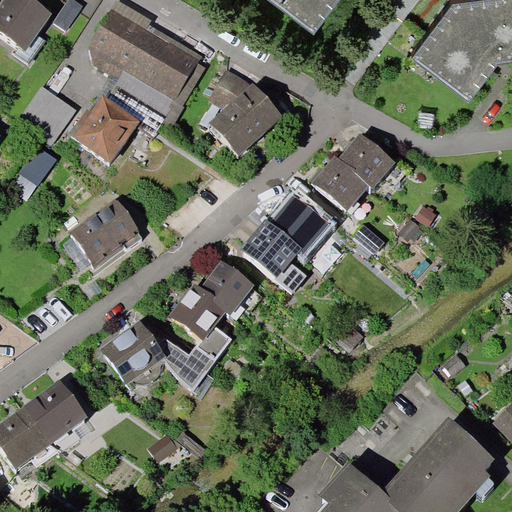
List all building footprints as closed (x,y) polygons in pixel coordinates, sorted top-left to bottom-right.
[(52,13),(33,0),(4,0),(0,6),(0,32),(20,47),(25,51),(37,34),(52,13)] [(73,0),(68,0),(54,23),(66,31),(83,6),(73,0)] [(153,21),(117,0),(116,0),(112,9),(200,61),(203,56),(151,24),(153,21)] [(270,0),(315,35),(340,0),(270,0)] [(511,0),(488,0),(454,4),(413,59),(469,102),(496,66),(511,64),(511,0)] [(200,61),(112,9),(88,49),(93,66),(116,85),(165,118),(199,63),(200,61)] [(45,40),(37,34),(25,51),(20,47),(15,53),(29,63),(45,40)] [(206,67),(199,63),(165,118),(174,123),(183,107),(182,107),(206,67)] [(226,70),(209,101),(223,109),(250,84),(226,70)] [(283,116),(253,82),(250,84),(223,109),(208,122),(239,156),(283,116)] [(76,110),(43,87),(19,120),(51,144),(76,110)] [(111,162),(140,121),(103,95),(91,112),(87,110),(70,133),(111,162)] [(395,162),(361,133),(338,157),(337,159),(370,185),(373,189),(395,162)] [(38,144),(18,172),(21,174),(39,186),(59,159),(38,144)] [(347,211),(370,185),(337,159),(338,157),(335,155),(323,169),(321,168),(310,181),(347,211)] [(10,189),(27,201),(39,186),(21,174),(10,189)] [(331,225),(290,193),(268,220),(302,248),(305,251),(331,225)] [(91,264),(95,269),(126,247),(127,248),(142,238),(139,233),(141,231),(117,198),(69,232),(73,237),(91,264)] [(438,212),(425,204),(416,218),(429,227),(438,212)] [(268,220),(266,218),(241,248),(276,277),(275,279),(292,293),(307,276),(291,262),(302,248),(268,220)] [(398,234),(408,242),(411,239),(415,242),(424,231),(420,228),(421,227),(410,218),(398,234)] [(384,241),(364,224),(353,237),(374,254),(384,241)] [(91,264),(73,237),(63,244),(81,270),(91,264)] [(255,285),(222,260),(201,288),(221,303),(219,305),(226,312),(231,315),(255,285)] [(201,288),(195,283),(169,317),(200,340),(195,346),(216,362),(234,339),(215,326),(226,312),(219,305),(221,303),(201,288)] [(159,345),(140,321),(101,348),(127,384),(162,359),(167,355),(159,345)] [(349,323),(333,338),(349,353),(364,338),(349,323)] [(189,354),(166,339),(159,345),(167,355),(162,359),(181,385),(192,392),(216,362),(195,346),(189,354)] [(332,356),(322,346),(313,356),(323,365),(332,356)] [(24,405),(51,443),(88,417),(60,379),(24,405)] [(511,403),(493,423),(511,441),(511,403)] [(0,445),(17,468),(51,443),(24,405),(0,422),(0,445)] [(449,417),(382,491),(392,500),(389,503),(398,511),(456,511),(476,491),(488,477),(491,475),(486,470),(496,459),(449,417)] [(183,432),(177,440),(197,457),(204,449),(183,432)] [(148,449),(159,462),(181,446),(167,434),(148,449)] [(382,491),(349,461),(319,494),(327,502),(318,511),(398,511),(389,503),(392,500),(382,491)] [(495,482),(488,477),(476,491),(482,497),(495,482)]
